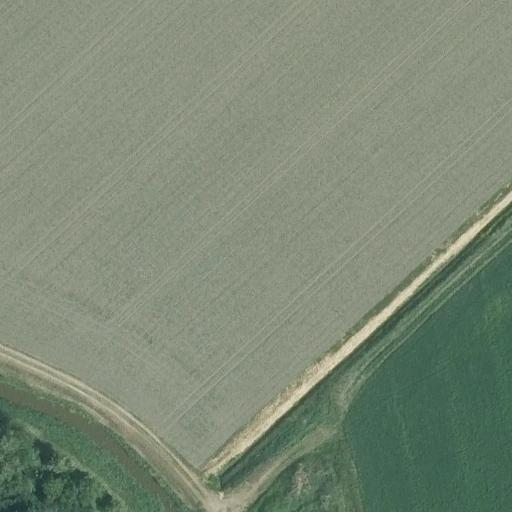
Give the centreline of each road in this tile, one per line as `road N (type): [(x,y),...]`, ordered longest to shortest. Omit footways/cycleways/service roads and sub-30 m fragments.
road 1 (track): [(222,509),(109,404),(0,352)]
road 2 (track): [(316,424),(255,491),(222,511)]
